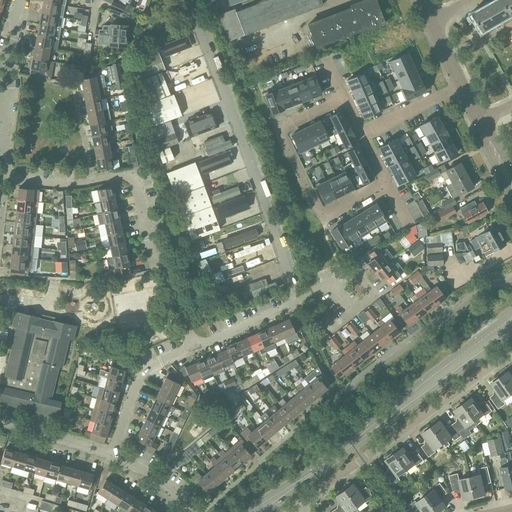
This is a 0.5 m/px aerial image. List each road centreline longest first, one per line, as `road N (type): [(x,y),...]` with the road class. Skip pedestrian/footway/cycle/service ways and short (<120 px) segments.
road 1 (residential): [(194,348),(166,270),(151,255),(130,179),(63,185),(4,178)]
road 2 (residential): [(291,287),(187,0)]
road 3 (residential): [(293,510),(510,352)]
road 4 (secondary): [(322,467),(511,323)]
road 5 (residential): [(343,99),(281,131),(317,208),(324,215),(385,182)]
road 6 (residential): [(4,178),(7,62),(20,0)]
road 7 (residential): [(110,456),(141,374),(194,348)]
